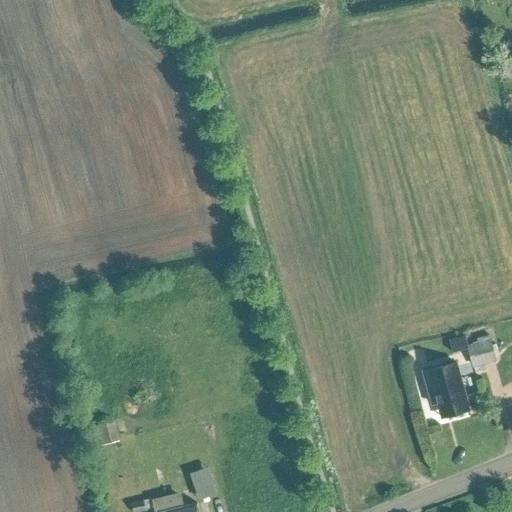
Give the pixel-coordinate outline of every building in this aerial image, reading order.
[(511,320),(498,325),(503,341),(511,338),(511,320)] [(473,367),(496,360),(489,336),(466,342),(473,367)] [(459,380),(455,364),(426,372),(430,388),(427,389),(431,404),(436,403),(441,418),(453,414),(454,417),(464,415),(463,411),(468,410),(459,380)] [(103,443),(119,440),(114,420),(98,423),(103,443)] [(208,494),(227,488),(218,462),(200,468),(208,494)] [(167,495),(164,479),(145,484),(152,510),(155,510),(155,511),(198,511),(196,501),(182,505),(181,497),(170,500),(169,495),(167,495)] [(133,511),(135,511),(146,510),(144,499),(131,502),(133,511)]
